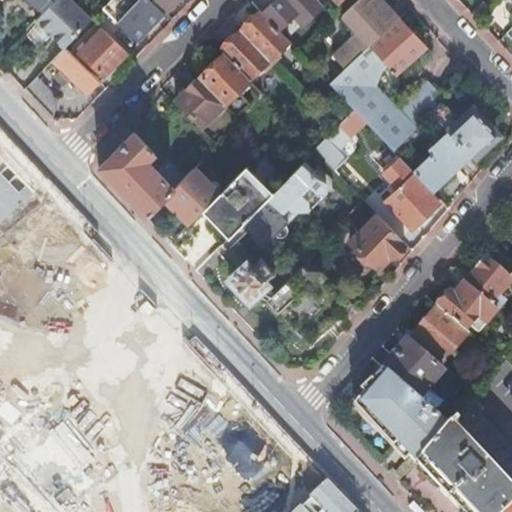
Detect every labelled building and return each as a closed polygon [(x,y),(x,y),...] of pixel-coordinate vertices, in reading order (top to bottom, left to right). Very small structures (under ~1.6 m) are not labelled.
[(28,1),(42,15),(57,0),(21,0),(25,4),(28,1)] [(92,22),(69,0),(57,0),(42,15),(35,23),(47,34),(48,33),(54,38),(53,39),(58,45),(64,51),(92,22)] [(164,15),(149,0),(111,0),(103,9),(137,42),(164,15)] [(149,0),(164,15),(178,0),(149,0)] [(256,0),(252,4),(259,12),(270,2),(268,0),(256,0)] [(277,31),(299,11),(288,0),(271,0),(270,2),(259,12),(277,31)] [(323,6),(318,0),(288,0),(299,11),(277,31),(286,40),(323,6)] [(370,48),(398,22),(377,0),(361,0),(341,19),(357,35),(333,58),(345,71),(366,52),(370,48)] [(269,63),(289,43),(286,40),(277,31),(259,12),(238,32),(269,63)] [(424,50),(398,22),(370,48),(366,52),(345,71),(329,86),(354,112),(365,123),(393,153),(430,116),(444,103),(426,84),(395,112),(372,87),(381,74),(388,68),(396,76),(424,50)] [(102,79),(125,55),(118,48),(102,32),(79,56),(102,79)] [(248,82),(269,63),(238,32),(218,53),(222,57),(223,56),(248,82)] [(86,95),(98,83),(64,51),(52,63),(86,95)] [(249,84),(248,82),(223,56),(222,57),(199,81),(225,107),(249,84)] [(37,78),(24,93),(50,121),(57,103),(37,78)] [(203,129),(225,107),(199,81),(177,102),(203,129)] [(470,156),(471,158),(495,136),(471,112),(448,134),(450,136),(470,156)] [(364,124),(353,113),(335,130),(335,131),(315,151),(334,171),(344,161),(338,154),(347,145),(349,138),(364,124)] [(132,134),(98,169),(97,170),(121,195),(144,220),(165,198),(183,180),(166,163),(154,174),(145,165),(153,155),(132,134)] [(415,176),(435,197),(460,173),(457,169),(470,156),(450,136),(429,155),(432,158),(414,175),(415,176)] [(414,175),(399,160),(382,176),(391,185),(397,192),(385,204),(411,232),(441,203),(435,197),(415,176),(414,175)] [(325,183),(303,163),(290,176),(267,199),(238,228),(258,249),(295,213),(307,213),(306,202),(313,194),(324,195),(325,183)] [(205,210),(218,197),(192,171),(183,180),(165,198),(191,224),(201,214),(205,210)] [(238,228),(267,199),(243,173),(218,197),(205,210),(227,234),(223,237),(226,240),(238,228)] [(397,192),(391,185),(378,197),(385,204),(397,192)] [(307,213),(324,195),(313,194),(306,202),(307,213)] [(227,234),(205,210),(201,214),(223,237),(227,234)] [(391,261),(406,247),(377,216),(350,241),(377,271),(389,260),(391,261)] [(257,297),(266,287),(263,284),(265,282),(264,281),(270,275),(272,276),(274,274),(271,270),(270,271),(262,263),(263,262),(260,259),(258,261),(259,263),(252,269),(252,268),(249,269),(246,265),(236,275),(229,282),(248,302),(253,298),(255,295),(257,297)] [(476,274),(464,287),(489,309),(496,314),(505,304),(499,299),(511,282),(511,281),(510,280),(487,260),(485,263),(483,261),(474,272),(476,274)] [(351,305),(323,274),(307,273),(301,267),(272,294),(262,303),(264,305),(270,311),(305,347),(307,347),(351,305)] [(262,303),(272,294),(266,287),(257,297),(262,303)] [(449,294),(436,309),(464,333),(469,328),(477,335),(481,339),(489,330),(485,327),(496,314),(489,309),(464,287),(454,299),(449,294)] [(264,305),(262,303),(257,297),(255,295),(253,298),(262,307),(264,305)] [(464,333),(436,309),(410,340),(441,366),(468,336),(464,333)] [(406,344),(382,371),(418,401),(441,375),(406,344)] [(418,401),(382,371),(374,380),(372,383),(371,382),(360,392),(363,396),(356,404),(352,409),(392,452),(397,447),(414,467),(448,427),(429,411),(418,401)] [(456,511),(505,511),(511,506),(511,489),(506,483),(511,476),(511,451),(467,404),(448,427),(414,467),(456,511)]
